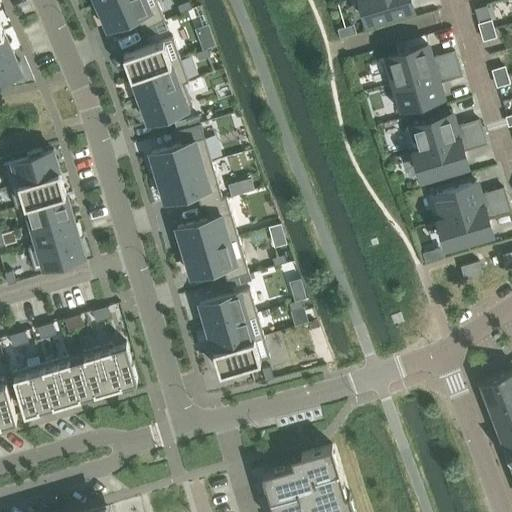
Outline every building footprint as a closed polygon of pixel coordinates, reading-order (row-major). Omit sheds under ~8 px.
[(100,6),(97,7),(104,25),(107,23),(109,27),(139,14),(144,27),(156,23),(166,18),(158,0),(108,0),(99,4),(100,6)] [(189,0),(188,0),(179,4),(182,11),(182,12),(193,7),(192,7),(189,0)] [(360,0),(366,19),(372,17),(373,18),(413,6),(410,0),(360,0)] [(480,23),(482,31),(494,27),(491,19),(480,23)] [(156,23),(144,28),(148,35),(159,30),(156,23)] [(494,27),(482,31),(484,39),(496,35),(494,27)] [(5,30),(0,32),(0,55),(14,50),(5,30)] [(173,35),(125,53),(132,74),(181,57),(173,35)] [(436,69),(432,57),(428,44),(388,55),(388,56),(382,58),(390,83),(436,69)] [(208,47),(197,51),(199,59),(211,55),(208,47)] [(14,50),(0,55),(0,84),(0,85),(14,79),(13,75),(22,71),(14,50)] [(455,50),(432,57),(436,69),(459,62),(455,50)] [(181,57),(132,74),(140,97),(189,79),(181,57)] [(459,62),(436,69),(439,80),(462,73),(459,62)] [(493,69),(496,77),(507,73),(505,65),(493,69)] [(439,80),(436,69),(390,83),(397,106),(402,105),(403,105),(443,94),(439,80)] [(507,73),(496,77),(498,85),(510,81),(507,73)] [(189,79),(140,97),(149,121),(193,104),(185,82),(190,80),(189,79)] [(460,137),(456,125),(452,112),(412,124),(412,125),(407,126),(414,151),(460,137)] [(199,113),(187,117),(190,125),(201,121),(199,113)] [(480,118),(456,125),(460,137),(483,130),(480,118)] [(183,142),(152,151),(159,175),(212,159),(206,136),(201,121),(190,125),(179,128),(183,142)] [(483,130),(460,137),(463,148),(487,141),(483,130)] [(463,148),(460,137),(414,151),(421,175),(427,173),(427,174),(467,162),(463,148)] [(29,155),(4,163),(11,184),(60,170),(54,148),(44,151),(42,147),(28,151),(29,155)] [(212,159),(159,175),(166,199),(197,190),(201,204),(228,196),(227,195),(223,196),(219,183),(212,159)] [(60,170),(11,184),(17,205),(67,190),(60,170)] [(238,180),(229,183),(233,194),(241,192),(238,180)] [(485,206),(481,193),(477,180),(437,192),(437,193),(431,195),(439,219),(485,206)] [(504,187),(481,193),(485,206),(508,199),(504,187)] [(67,190),(17,205),(17,206),(26,203),(32,223),(73,211),(67,190)] [(209,217),(178,226),(185,250),(239,234),(232,210),(228,196),(201,204),(201,205),(205,204),(209,217)] [(508,199),(485,206),(488,217),(511,210),(508,199)] [(488,217),(485,206),(439,219),(446,243),(451,241),(452,242),(492,230),(488,217)] [(38,243),(29,246),(29,247),(82,231),(79,219),(75,220),(73,211),(32,223),(38,243)] [(82,231),(29,247),(35,268),(60,261),(62,265),(76,261),(75,257),(85,254),(79,233),(83,232),(82,231)] [(239,234),(185,250),(192,274),(223,265),(227,278),(239,275),(250,272),(246,257),(239,234)] [(430,250),(424,251),(427,261),(433,259),(430,250)] [(511,250),(503,253),(505,263),(511,260),(511,250)] [(285,253),(273,256),(276,264),(287,261),(285,253)] [(479,260),(462,265),(466,277),(483,272),(479,260)] [(13,269),(5,271),(9,283),(17,281),(13,269)] [(239,275),(227,278),(230,286),(241,283),(239,275)] [(251,287),(201,301),(208,325),(258,311),(251,287)] [(301,298),(290,301),(292,309),(304,306),(301,298)] [(109,304),(101,307),(105,318),(112,316),(109,304)] [(101,307),(93,309),(97,321),(105,318),(101,307)] [(258,311),(208,325),(215,348),(264,334),(258,311)] [(81,312),(73,315),(77,327),(85,324),(81,312)] [(73,315),(66,317),(69,329),(77,327),(73,315)] [(54,321),(46,323),(49,335),(57,332),(54,321)] [(46,323),(38,325),(42,337),(49,335),(46,323)] [(26,329),(18,331),(22,343),(29,341),(26,329)] [(18,331),(10,333),(14,345),(22,343),(18,331)] [(264,334),(215,348),(221,370),(271,355),(264,334)] [(112,340),(111,341),(123,382),(138,378),(127,341),(113,345),(112,340)] [(111,341),(97,345),(110,386),(123,382),(111,341)] [(97,345),(83,349),(96,391),(110,386),(97,345)] [(83,349),(70,353),(82,395),(96,391),(83,349)] [(70,353),(56,357),(68,399),(82,395),(70,353)] [(56,357),(42,361),(54,403),(68,399),(56,357)] [(42,361),(28,365),(41,407),(54,403),(42,361)] [(28,365),(14,369),(26,411),(41,407),(28,365)] [(271,365),(263,367),(266,379),(274,377),(271,365)] [(511,368),(481,381),(489,401),(511,392),(511,368)] [(5,376),(0,377),(0,412),(3,422),(18,418),(5,376)] [(511,392),(489,401),(496,422),(511,415),(511,392)] [(511,415),(496,422),(504,442),(511,438),(511,415)] [(294,459),(262,468),(275,511),(356,511),(349,488),(346,489),(332,440),(292,452),(294,459)]
